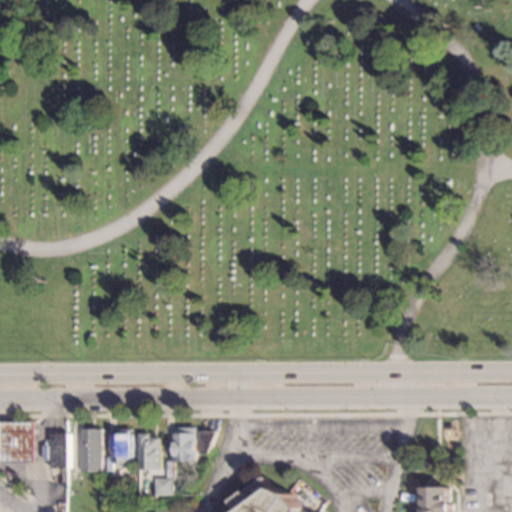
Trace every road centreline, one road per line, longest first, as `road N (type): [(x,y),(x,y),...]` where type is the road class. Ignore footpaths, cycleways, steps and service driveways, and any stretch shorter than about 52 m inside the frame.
road 1 (secondary): [(511,367),(0,371)]
road 2 (secondary): [(0,404),(511,400)]
